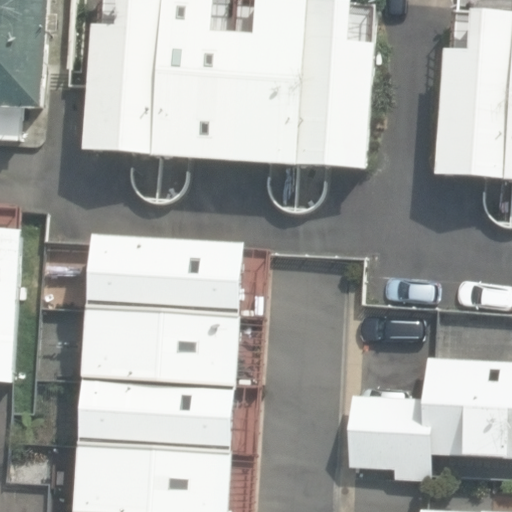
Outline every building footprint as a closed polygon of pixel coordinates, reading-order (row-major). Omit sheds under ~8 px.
[(0,0),(0,141),(17,143),(19,113),(48,114),(53,0),(0,0)] [(81,145),(368,166),(380,2),(351,0),(100,0),(99,21),(90,20),(81,145)] [(430,174),(511,179),(511,11),(452,7),(448,49),(439,48),(430,174)] [(0,231),(0,387),(24,389),(36,235),(0,231)] [(82,511),(235,511),(248,314),(252,247),(100,237),(96,304),(87,440),(82,511)] [(398,484),(434,486),(436,456),(511,459),(511,363),(431,360),(431,402),(358,398),(355,471),(399,473),(398,484)]
